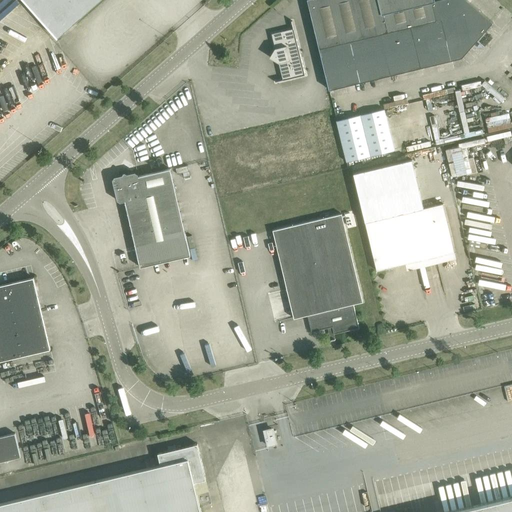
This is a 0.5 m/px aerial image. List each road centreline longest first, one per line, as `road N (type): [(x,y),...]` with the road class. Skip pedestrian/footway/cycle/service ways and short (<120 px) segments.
road 1 (unclassified): [(511,327),(180,406),(150,400),(123,373),(95,280)]
road 2 (unclassified): [(43,177),(245,0)]
